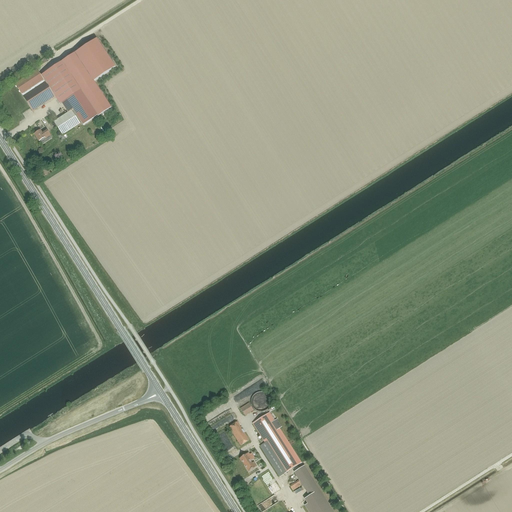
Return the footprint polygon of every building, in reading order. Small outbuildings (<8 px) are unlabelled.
[(115,67),(96,39),(74,54),(81,65),(93,82),(115,67)] [(69,73),(81,65),(74,54),(61,62),(69,73)] [(69,73),(61,62),(41,76),(45,82),(55,97),(59,102),(60,102),(67,113),(71,110),(72,109),(66,100),(80,91),(69,73)] [(80,91),(80,90),(93,82),(81,65),(69,73),(80,91)] [(23,96),(45,82),(41,76),(37,70),(15,84),(23,96)] [(45,82),(23,96),(33,111),(55,97),(45,82)] [(93,82),(80,90),(97,116),(96,116),(97,117),(110,108),(93,82)] [(97,116),(80,90),(80,91),(66,100),(83,125),(96,116),(97,116)] [(62,136),(80,124),(71,110),(67,113),(54,122),(62,136)] [(34,134),(39,142),(45,138),(46,139),(51,136),(47,130),(42,133),(40,130),(34,134)] [(271,403),(271,402),(271,401),(271,400),(270,399),(270,398),(269,397),(269,396),(268,395),(267,395),(267,394),(266,394),(265,393),(264,393),(263,392),(262,392),(261,392),(260,392),(259,392),(258,393),(257,393),(256,394),(255,394),(254,395),(254,396),(253,396),(252,397),(252,398),(252,399),(251,400),(251,401),(251,402),(251,403),(251,404),(252,405),(252,406),(252,407),(253,407),(253,408),(254,409),(255,410),(256,411),(257,411),(258,411),(259,412),(260,412),(261,412),(262,412),(263,412),(264,411),(265,411),(266,410),(267,410),(268,409),(269,408),(270,407),(270,406),(270,405),(271,404),(271,403)] [(253,410),(249,403),(240,409),(244,415),(253,410)] [(301,463),(279,429),(282,427),(277,419),(274,421),(269,413),(253,424),(265,443),(259,447),(279,477),(301,463)] [(248,435),(246,436),(237,422),(229,427),(241,446),(250,440),(248,435)] [(224,441),(228,439),(224,432),(220,435),(224,441)] [(250,461),(255,458),(251,453),(249,455),(248,453),(239,459),(241,462),(242,461),(244,465),(250,461)] [(252,463),(250,461),(244,465),(249,472),(257,467),(254,462),(252,463)] [(305,506),(308,511),(333,511),(304,466),(294,472),(309,496),(304,499),(307,504),(305,506)] [(270,493),(279,489),(268,469),(259,474),(270,493)] [(253,474),(245,481),(247,484),(255,477),(253,474)] [(285,481),(288,485),(297,479),(294,475),(285,481)] [(293,490),(301,485),(298,481),(290,486),(293,490)]
